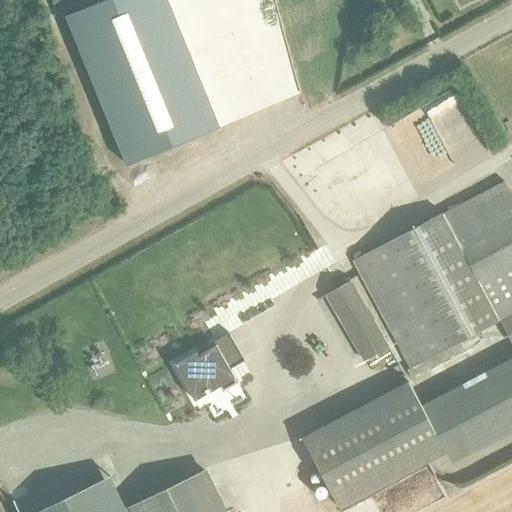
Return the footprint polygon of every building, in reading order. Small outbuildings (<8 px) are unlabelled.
[(168,0),(106,0),(67,16),(128,166),(171,148),(220,128),(168,0)] [(463,91),(395,120),(420,177),(457,161),(440,122),(470,108),(463,91)] [(412,368),(460,342),(500,321),(511,343),(511,195),(505,182),(355,262),(407,360),(412,368)] [(258,254),(178,293),(197,330),(277,292),(258,254)] [(350,280),(326,295),(365,362),(389,347),(350,280)] [(230,333),(175,364),(196,400),(220,386),(224,392),(239,383),(231,369),(245,361),(230,333)] [(460,342),(412,368),(407,370),(412,379),(464,350),(460,342)] [(408,382),(303,437),(341,510),(447,454),(453,464),(511,433),(511,358),(422,406),(410,386),(408,382)] [(227,511),(207,470),(129,507),(131,511),(227,511)] [(128,511),(111,475),(33,511),(128,511)]
